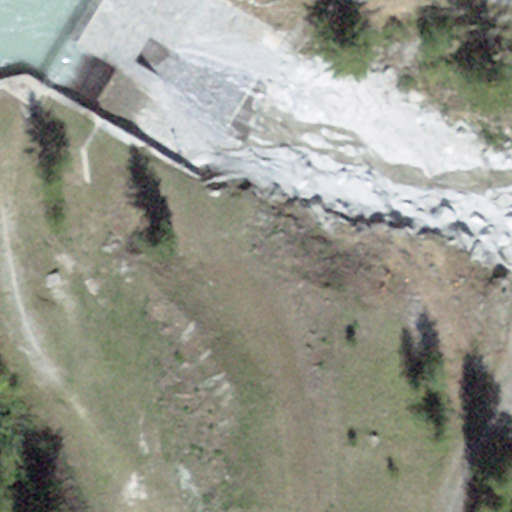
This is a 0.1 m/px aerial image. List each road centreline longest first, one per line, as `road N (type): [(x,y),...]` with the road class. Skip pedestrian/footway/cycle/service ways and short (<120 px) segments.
road 1 (track): [(15,124),(1,206),(33,348),(79,435),(154,511)]
road 2 (track): [(451,511),(461,472),(511,403)]
